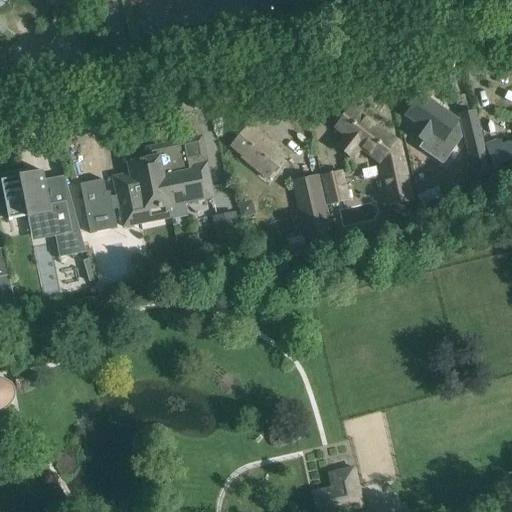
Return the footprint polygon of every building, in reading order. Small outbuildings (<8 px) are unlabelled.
[(421,96),(407,116),(417,124),(411,132),(426,142),(432,134),(442,142),(443,141),(452,147),(461,135),(452,129),(457,121),(438,107),(421,96)] [(351,108),(336,128),(346,136),(338,147),(351,158),(357,150),(377,164),(387,206),(403,203),(404,208),(412,206),(412,202),(414,201),(402,147),(385,134),(367,120),(351,108)] [(475,114),(460,117),(465,145),(481,141),(475,114)] [(248,126),(232,145),(270,176),(286,156),(248,126)] [(102,181),(81,185),(91,234),(105,231),(116,229),(114,220),(112,208),(119,207),(123,228),(171,218),(169,207),(213,198),(210,183),(206,164),(203,145),(201,138),(171,144),(166,151),(166,155),(159,156),(158,151),(151,152),(152,153),(148,159),(147,159),(127,163),(130,174),(113,178),(115,191),(117,198),(110,200),(109,193),(105,194),(102,181)] [(511,173),(511,141),(488,147),(496,177),(511,173)] [(483,153),(468,156),(473,180),(488,177),(483,153)] [(25,176),(0,181),(8,220),(27,217),(32,242),(55,237),(59,257),(74,255),(86,253),(81,238),(64,176),(45,180),(43,171),(41,172),(42,174),(25,178),(25,176)] [(340,173),(324,176),(330,205),(346,202),(340,173)] [(318,175),(293,181),(308,246),(318,244),(316,237),(332,233),(318,175)] [(2,249),(0,249),(0,278),(8,276),(2,249)] [(0,407),(3,405),(8,401),(10,397),(10,392),(8,388),(5,385),(0,382),(0,407)] [(340,493),(325,496),(328,511),(339,511),(363,507),(354,468),(341,471),(341,473),(336,474),(340,493)]
